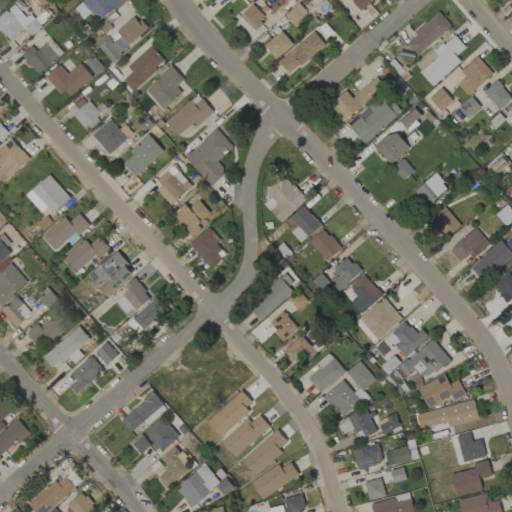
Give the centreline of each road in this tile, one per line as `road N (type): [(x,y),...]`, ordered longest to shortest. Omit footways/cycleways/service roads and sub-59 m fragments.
road 1 (residential): [(0,499),(243,281),(260,152),(279,118),(411,0)]
road 2 (residential): [(0,70),(307,425),(338,511)]
road 3 (residential): [(176,0),(476,330),(511,406)]
road 4 (residential): [(0,349),(135,511)]
